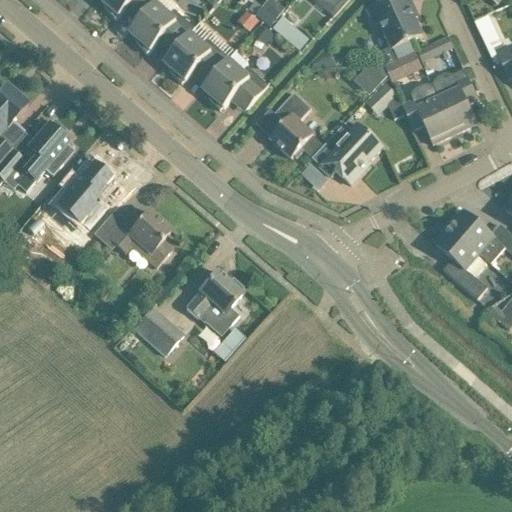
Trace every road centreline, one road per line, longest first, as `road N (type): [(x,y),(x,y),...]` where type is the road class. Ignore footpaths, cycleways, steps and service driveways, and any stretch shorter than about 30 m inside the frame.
road 1 (tertiary): [(329,267),(254,220),(0,0)]
road 2 (tertiary): [(511,450),(408,361),(329,267)]
road 3 (residential): [(329,267),(348,245),(511,151)]
road 4 (residential): [(511,125),(449,0)]
